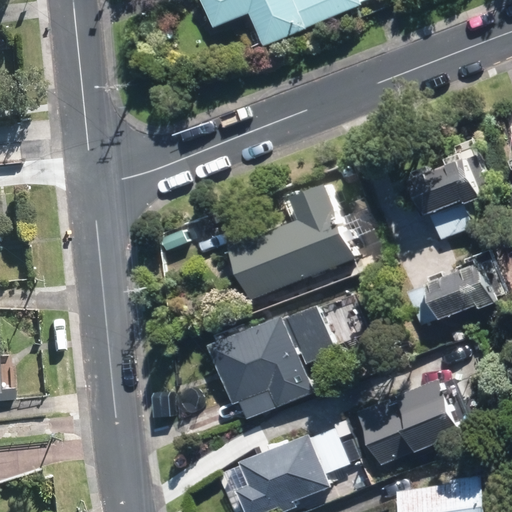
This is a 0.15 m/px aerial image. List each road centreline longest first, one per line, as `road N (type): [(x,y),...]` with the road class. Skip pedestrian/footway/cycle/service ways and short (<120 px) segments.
road 1 (residential): [(511,31),(92,191)]
road 2 (residential): [(92,191),(134,511)]
road 3 (residential): [(73,0),(92,191)]
